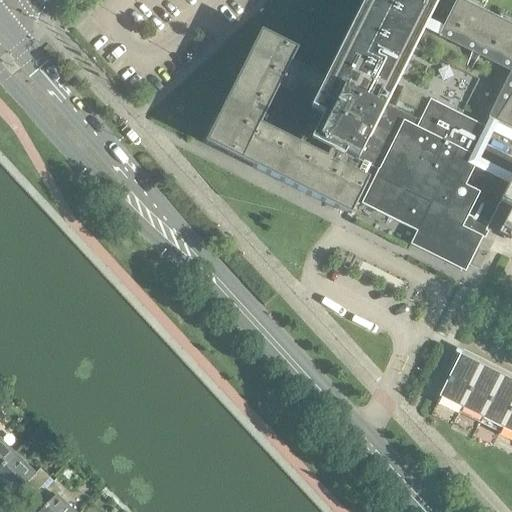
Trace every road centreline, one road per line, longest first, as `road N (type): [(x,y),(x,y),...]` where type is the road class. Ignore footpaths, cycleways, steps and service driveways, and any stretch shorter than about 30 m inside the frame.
road 1 (tertiary): [(426,511),(147,211)]
road 2 (tertiary): [(147,211),(134,174),(0,15)]
road 3 (tertiary): [(0,70),(114,198),(147,211)]
